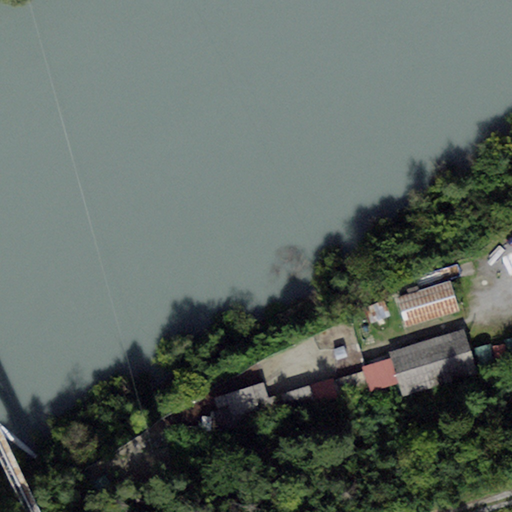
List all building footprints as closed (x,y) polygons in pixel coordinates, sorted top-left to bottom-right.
[(444,283),(393,299),(401,325),(452,309),(444,283)] [(460,327),(386,350),(399,393),(473,369),(460,327)] [(363,372),(331,383),(338,402),(370,391),(363,372)] [(263,383),(214,398),(219,415),(229,413),(232,426),(272,414),(263,383)] [(309,386),(280,396),(287,415),(316,405),(309,386)]
